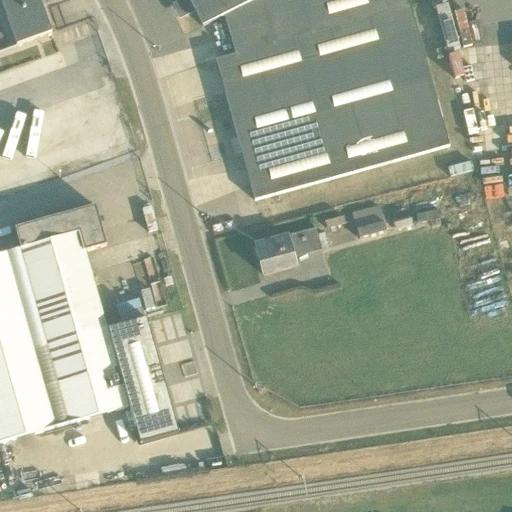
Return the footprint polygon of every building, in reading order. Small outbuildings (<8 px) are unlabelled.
[(0,0),(0,10),(14,49),(53,35),(39,0),(0,0)] [(448,149),(406,0),(186,0),(187,0),(177,5),(184,19),(193,14),(202,29),(223,17),(234,57),(214,63),(253,203),(448,149)] [(379,207),(352,215),(360,241),(386,234),(379,207)] [(106,332),(86,262),(84,255),(106,249),(95,208),(14,231),(19,251),(0,256),(0,445),(127,410),(137,446),(177,435),(145,322),(106,332)] [(437,212),(416,218),(419,227),(440,221),(437,212)] [(343,218),(324,224),(326,231),(345,226),(343,218)] [(409,218),(392,223),(395,233),(412,228),(409,218)] [(315,231),(256,247),(265,277),(296,268),(294,261),(321,253),(320,249),(327,247),(324,235),(317,237),(315,231)]
